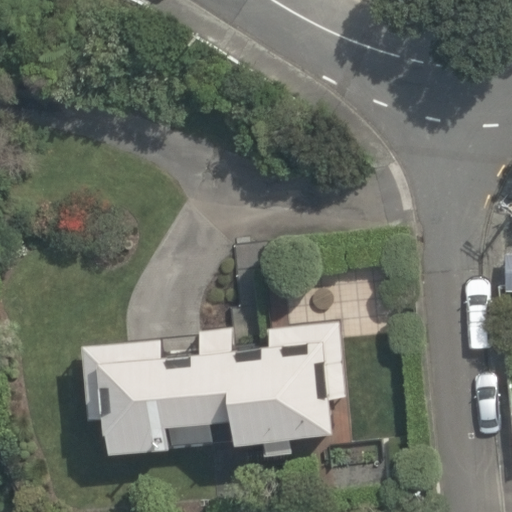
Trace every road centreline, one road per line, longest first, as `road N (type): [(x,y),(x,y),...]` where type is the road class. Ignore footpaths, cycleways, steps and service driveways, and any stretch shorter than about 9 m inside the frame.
road 1 (residential): [(444,118),(479,511)]
road 2 (residential): [(444,118),(236,0)]
